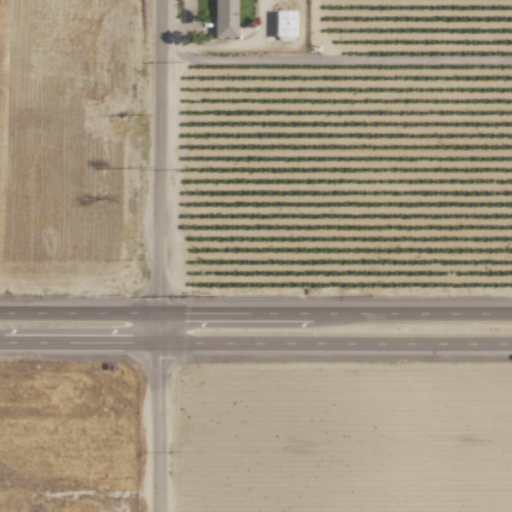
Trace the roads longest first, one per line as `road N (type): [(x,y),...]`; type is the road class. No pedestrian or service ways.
road 1 (residential): [(159,0),(160,511)]
road 2 (primary): [(511,314),(0,313)]
road 3 (primary): [(0,342),(511,343)]
